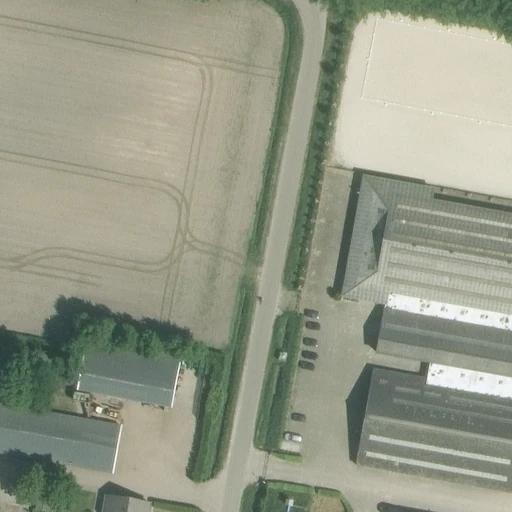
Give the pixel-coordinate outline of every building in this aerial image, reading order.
[(372,191),(355,288),(387,293),(384,309),(383,309),(375,352),(429,362),(426,380),(372,370),(355,465),(511,493),(511,215),(432,201),(404,196),(372,191)] [(76,390),(151,405),(171,408),(180,357),(86,339),(76,390)] [(0,453),(92,470),(111,473),(120,427),(0,405),(0,453)] [(0,511),(4,511),(10,485),(0,483),(0,511)] [(37,491),(33,510),(44,511),(55,511),(59,494),(37,491)] [(147,511),(149,504),(105,496),(103,508),(109,509),(108,511),(147,511)]
